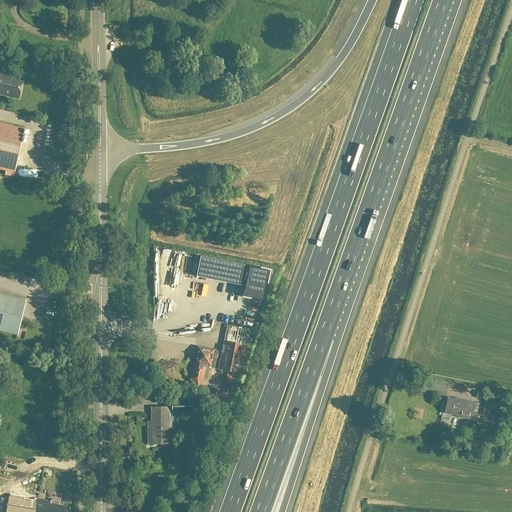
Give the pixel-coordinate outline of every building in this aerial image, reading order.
[(23,80),(0,74),(0,94),(6,96),(6,95),(10,96),(10,97),(18,99),(23,80)] [(0,170),(14,174),(24,130),(0,124),(0,170)] [(200,257),(195,277),(244,287),(242,297),(263,301),(269,271),(200,257)] [(0,295),(0,332),(17,336),(25,301),(0,295)] [(240,375),(249,331),(227,326),(218,370),(240,375)] [(214,368),(217,353),(213,352),(198,348),(193,374),(190,380),(195,384),(198,385),(202,379),(205,366),(214,368)] [(461,401),(447,399),(444,413),(458,416),(458,417),(471,420),(474,403),(461,401)] [(168,422),(168,414),(192,413),(191,401),(165,401),(165,408),(151,408),(151,425),(147,425),(147,444),(169,444),(169,445),(174,445),(174,421),(168,422)] [(194,404),(194,414),(203,414),(203,404),(194,404)] [(484,440),(480,435),(475,438),(479,444),(484,440)] [(6,511),(35,511),(37,500),(10,495),(6,511)] [(65,511),(66,508),(58,506),(58,505),(51,504),(51,503),(43,501),(44,501),(37,500),(35,511),(65,511)]
